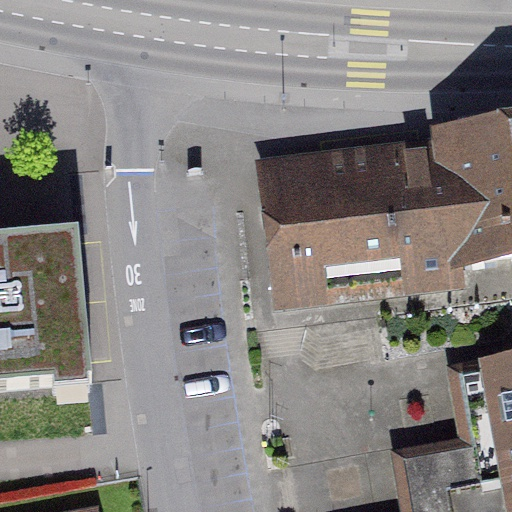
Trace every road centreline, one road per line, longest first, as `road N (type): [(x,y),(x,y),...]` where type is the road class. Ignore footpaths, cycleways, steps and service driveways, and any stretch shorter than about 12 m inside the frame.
road 1 (residential): [(146,32),(131,160),(143,324),(176,511)]
road 2 (primary): [(146,32),(368,49),(511,50)]
road 3 (primary): [(5,0),(146,32)]
